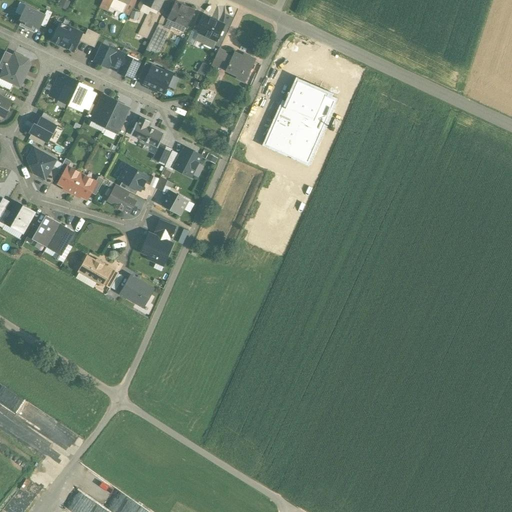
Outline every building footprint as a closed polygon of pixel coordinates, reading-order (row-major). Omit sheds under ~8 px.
[(102,0),(100,5),(109,9),(112,0),(102,0)] [(135,0),(129,0),(127,4),(123,12),(129,15),(135,0)] [(144,0),(143,4),(150,7),(157,11),(160,6),(162,0),(144,0)] [(169,0),(162,0),(160,6),(165,9),(169,0)] [(175,2),(171,0),(169,0),(165,9),(171,11),(175,2)] [(175,2),(171,11),(167,18),(174,22),(186,27),(194,11),(175,2)] [(157,11),(150,7),(137,35),(150,41),(165,9),(160,6),(157,11)] [(40,25),(44,16),(26,8),(20,20),(21,20),(19,26),(34,33),(37,27),(38,28),(40,25)] [(150,41),(146,50),(158,56),(174,22),(167,18),(171,11),(165,9),(150,41)] [(44,16),(40,25),(45,27),(52,13),(46,10),(44,16)] [(224,25),(205,16),(197,32),(216,41),(224,25)] [(81,33),(60,24),(52,41),(73,51),(78,40),(81,33)] [(81,33),(78,40),(94,48),(100,35),(87,30),(85,35),(81,33)] [(108,68),(109,66),(115,52),(102,46),(95,61),(108,68)] [(109,66),(114,68),(122,52),(116,49),(115,52),(109,66)] [(219,49),(210,68),(217,71),(219,66),(224,55),(225,52),(219,49)] [(8,68),(14,56),(5,52),(0,63),(0,68),(4,71),(6,66),(8,68)] [(127,55),(122,52),(114,68),(120,71),(126,57),(127,55)] [(254,63),(234,53),(232,58),(226,69),(226,70),(238,75),(236,79),(244,83),(254,63)] [(0,78),(20,87),(30,66),(28,60),(15,54),(14,56),(8,68),(6,66),(4,71),(0,78)] [(232,58),(224,55),(219,66),(226,69),(232,58)] [(139,63),(126,57),(120,71),(119,73),(131,79),(139,63)] [(244,83),(252,87),(261,66),(254,62),(244,83)] [(205,75),(210,67),(203,63),(199,71),(205,75)] [(144,82),(152,66),(146,64),(138,79),(144,82)] [(143,84),(163,94),(172,76),(152,66),(144,82),(143,84)] [(50,95),(56,98),(65,80),(58,77),(50,95)] [(56,98),(69,104),(78,84),(66,78),(65,80),(56,98)] [(282,107),(265,144),(308,163),(335,101),(325,97),(326,94),(297,81),(285,108),(282,107)] [(91,90),(78,84),(69,104),(81,110),(82,108),(91,90)] [(90,92),(82,108),(89,111),(97,95),(90,92)] [(4,98),(0,95),(0,115),(4,118),(9,111),(7,110),(11,102),(4,98)] [(104,126),(116,102),(103,95),(98,107),(91,120),(104,126)] [(129,109),(116,103),(104,127),(117,133),(117,134),(117,132),(123,120),(129,109)] [(91,120),(98,107),(92,104),(86,117),(91,120)] [(139,116),(130,135),(158,148),(160,144),(164,135),(147,127),(150,122),(139,116)] [(45,141),(47,142),(56,127),(41,119),(37,126),(34,124),(29,133),(32,134),(45,141)] [(129,123),(123,120),(117,132),(123,135),(129,123)] [(117,133),(104,127),(101,133),(114,139),(117,133)] [(45,141),(32,134),(29,139),(42,147),(45,141)] [(173,150),(160,144),(158,148),(152,160),(165,166),(172,151),(173,150)] [(181,155),(174,169),(191,177),(201,157),(184,148),(181,155)] [(52,166),(55,161),(33,149),(28,160),(32,170),(38,173),(37,175),(45,180),(52,166)] [(174,169),(181,155),(172,151),(165,166),(164,167),(173,172),(174,169)] [(65,159),(57,174),(62,177),(68,167),(71,162),(65,159)] [(147,177),(126,165),(119,179),(122,181),(138,190),(140,191),(147,177)] [(59,170),(52,166),(44,181),(51,185),(59,170)] [(68,167),(62,177),(58,184),(65,187),(63,189),(71,193),(82,175),(68,167)] [(82,175),(71,193),(79,198),(80,196),(86,199),(90,193),(96,182),(95,182),(82,175)] [(96,182),(90,193),(95,195),(104,180),(98,177),(95,182),(96,182)] [(160,177),(155,189),(162,192),(167,181),(160,177)] [(138,190),(122,181),(119,186),(130,192),(135,195),(138,190)] [(119,186),(116,185),(114,190),(127,197),(130,192),(119,186)] [(127,197),(114,190),(108,201),(116,205),(115,207),(121,210),(122,208),(129,212),(131,209),(133,205),(135,202),(127,197)] [(187,201),(169,191),(162,205),(179,215),(187,201)] [(0,216),(1,217),(5,209),(9,202),(0,197),(0,216)] [(17,203),(5,223),(23,233),(34,213),(17,203)] [(11,213),(5,209),(0,218),(0,227),(2,229),(5,223),(11,213)] [(39,228),(33,239),(47,247),(60,224),(48,218),(48,217),(47,217),(46,216),(45,218),(44,218),(45,218),(39,228)] [(155,232),(171,239),(176,227),(160,220),(155,232)] [(60,224),(47,247),(60,255),(61,255),(67,244),(72,234),(73,234),(72,234),(73,232),(72,231),(71,231),(60,224)] [(34,225),(25,240),(30,244),(33,239),(39,228),(34,225)] [(157,259),(164,262),(172,244),(167,242),(169,238),(156,233),(154,237),(149,234),(141,252),(149,255),(147,258),(156,262),(157,259)] [(67,244),(61,255),(60,255),(58,259),(63,262),(72,247),(67,244)] [(110,271),(87,257),(79,271),(102,285),(103,283),(110,271)] [(110,271),(103,283),(110,287),(118,274),(111,270),(110,271)] [(141,306),(151,290),(131,279),(122,295),(141,306)]
